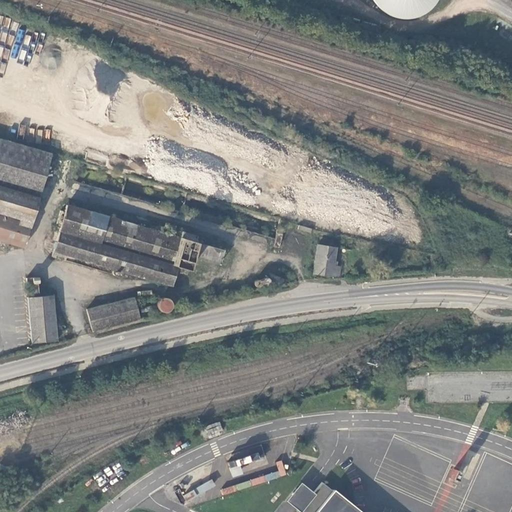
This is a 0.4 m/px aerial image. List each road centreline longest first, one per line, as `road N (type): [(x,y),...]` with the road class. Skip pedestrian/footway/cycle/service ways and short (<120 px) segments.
road 1 (tertiary): [(0,375),(333,299)]
road 2 (track): [(511,216),(283,119)]
road 3 (tertiary): [(511,291),(451,284),(333,299)]
road 4 (tertiary): [(333,299),(511,303)]
